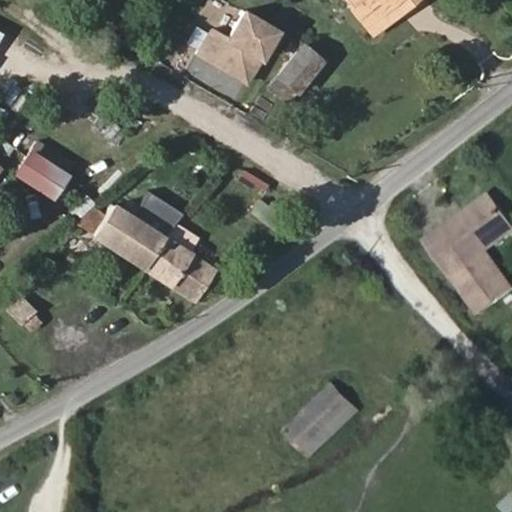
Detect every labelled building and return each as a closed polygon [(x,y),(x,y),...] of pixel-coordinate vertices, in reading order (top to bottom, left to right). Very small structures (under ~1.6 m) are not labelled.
[(137,0),(128,0),(121,6),(141,26),(153,15),(137,0)] [(400,18),(395,14),(379,0),(348,0),(360,14),(367,7),(388,30),(400,18)] [(379,0),(395,14),(409,0),(379,0)] [(367,7),(360,14),(353,19),(375,41),(388,30),(367,7)] [(214,33),(200,58),(251,85),(280,32),(245,13),(229,41),(214,33)] [(300,50),(281,72),(292,83),(312,60),(300,50)] [(365,122),(394,97),(384,87),(400,70),(384,54),(342,100),(365,122)] [(32,155),(20,174),(53,192),(66,175),(64,173),(32,155)] [(511,237),(511,219),(493,195),(430,245),(486,319),(511,297),(511,275),(493,252),(511,237)] [(147,265),(164,234),(131,215),(113,205),(96,235),(147,265)] [(194,251),(164,234),(147,265),(174,282),(194,251)] [(216,265),(194,251),(174,282),(198,296),(216,265)] [(53,340),(62,331),(55,324),(46,333),(53,340)] [(281,364),(261,351),(242,378),(260,391),(281,364)] [(291,429),(313,453),(357,411),(335,387),(291,429)]
